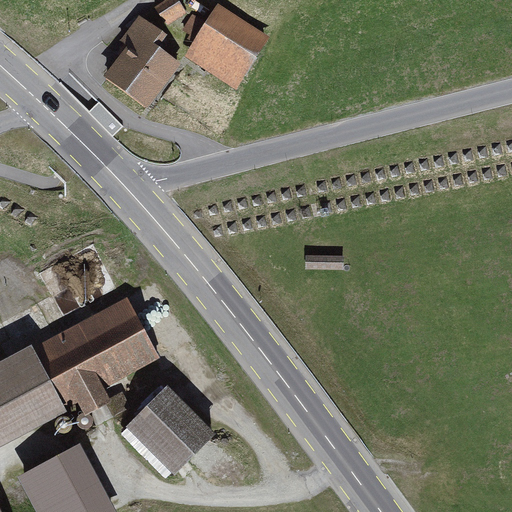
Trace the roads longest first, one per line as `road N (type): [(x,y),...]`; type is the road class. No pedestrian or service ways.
road 1 (secondary): [(131,193),(380,511)]
road 2 (tertiary): [(511,90),(200,168)]
road 3 (unclassified): [(143,0),(83,40),(78,72),(129,122),(184,141),(200,168)]
road 4 (secondary): [(0,64),(131,193)]
